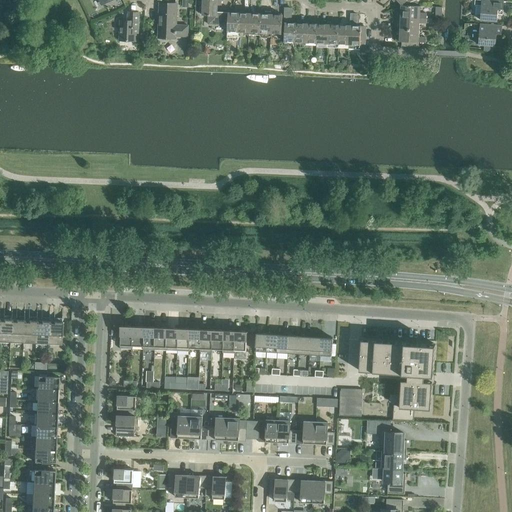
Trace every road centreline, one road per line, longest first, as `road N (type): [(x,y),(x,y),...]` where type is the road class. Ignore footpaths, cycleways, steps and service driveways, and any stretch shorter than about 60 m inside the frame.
road 1 (residential): [(455,511),(471,318),(100,295)]
road 2 (secondary): [(0,262),(337,279),(511,302)]
road 3 (secondary): [(511,288),(0,252)]
road 4 (residential): [(93,454),(261,462)]
road 5 (residential): [(93,454),(100,295)]
road 6 (residential): [(84,295),(77,453)]
road 7 (residential): [(301,0),(313,8),(376,10),(375,51),(412,52)]
